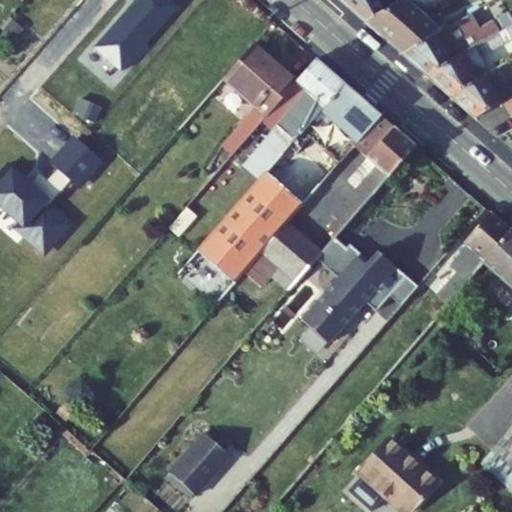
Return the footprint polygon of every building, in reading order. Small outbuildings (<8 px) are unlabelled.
[(339,0),(366,23),(384,12),(376,0),(339,0)] [(404,0),(384,12),(366,23),(402,54),(441,31),(419,11),(438,0),(404,0)] [(500,32),(511,25),(511,10),(493,21),(500,32)] [(500,32),(493,21),(480,29),(470,13),(441,31),(402,54),(426,76),(500,32)] [(18,41),(26,32),(13,21),(5,31),(18,41)] [(511,39),(511,25),(500,32),(426,76),(451,97),(490,74),(481,57),(511,39)] [(297,83),(255,44),(224,78),(257,107),(222,147),(232,156),(263,122),(295,86),(297,83)] [(345,84),(317,60),(297,83),(295,86),(305,95),(274,131),(272,133),(274,136),(263,148),(277,161),(345,84)] [(475,119),(501,104),(500,102),(511,95),(511,60),(490,74),(451,97),(475,119)] [(198,251),(236,283),(244,274),(287,224),(331,174),(302,148),(309,139),(340,164),(355,146),(381,116),(345,84),(277,161),(259,181),(198,251)] [(305,95),(295,86),(263,122),(274,131),(305,95)] [(381,116),(355,146),(368,158),(378,166),(357,190),(333,216),(337,220),(330,230),(336,236),(389,176),(416,146),(381,116)] [(274,136),(272,133),(243,167),(259,181),(277,161),(263,148),(274,136)] [(378,166),(368,158),(347,182),(357,190),(378,166)] [(196,218),(186,209),(169,228),(180,237),(196,218)] [(511,231),(491,213),(465,243),(468,246),(451,265),(458,271),(438,294),(449,303),(484,263),(511,231)] [(287,224),(244,274),(261,288),(271,275),(289,290),(297,281),(309,267),(316,260),(322,253),(287,224)] [(511,231),(484,263),(511,288),(511,231)] [(358,260),(359,258),(348,248),(347,250),(334,239),(322,253),(316,260),(338,280),(302,322),(329,345),(365,303),(376,313),(393,293),(407,278),(377,253),(366,267),(358,260)] [(418,288),(407,278),(393,293),(405,303),(418,288)] [(232,307),(223,299),(211,313),(219,321),(232,307)] [(511,488),(511,427),(482,461),(511,488)] [(205,434),(170,473),(196,496),(231,457),(205,434)] [(410,511),(438,482),(389,439),(359,472),(403,511),(410,511)]
